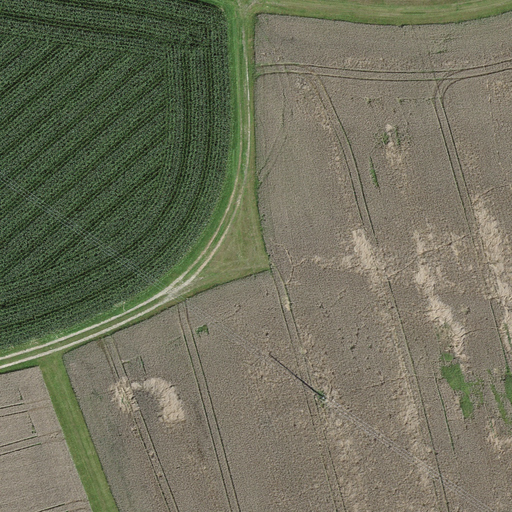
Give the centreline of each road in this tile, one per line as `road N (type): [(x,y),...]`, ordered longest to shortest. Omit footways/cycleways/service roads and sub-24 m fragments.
road 1 (track): [(231,0),(242,36),(244,143),(229,217),(203,260),(173,292),(118,321),(0,362)]
road 2 (track): [(173,292),(287,273),(456,297)]
